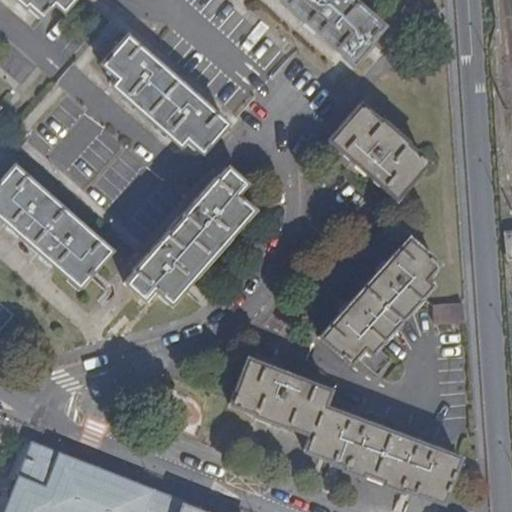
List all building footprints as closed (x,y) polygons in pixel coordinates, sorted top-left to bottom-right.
[(11,0),(24,11),(27,8),(40,20),(52,6),(62,14),(73,0),(11,0)] [(382,28),(350,0),(277,0),(353,66),(369,48),(373,50),(383,38),(378,34),(382,28)] [(207,151),(228,126),(128,39),(103,68),(118,82),(112,89),(181,148),(187,142),(203,156),(207,151)] [(360,106),(328,143),(395,200),(427,165),(406,147),(408,145),(382,122),(379,124),(360,106)] [(15,169),(0,186),(0,219),(80,290),(111,253),(15,169)] [(246,186),(228,170),(218,181),(217,180),(134,273),(135,275),(125,286),(143,301),(153,290),(170,306),(253,212),(236,198),(246,186)] [(511,255),(511,229),(500,231),(502,257),(511,255)] [(370,356),(431,289),(423,282),(437,267),(408,241),(319,339),(349,365),(363,350),(370,356)] [(466,323),(464,305),(434,308),(436,327),(466,323)] [(417,496),(444,506),(461,459),(326,408),(332,392),(249,361),(232,407),(256,416),(255,418),(290,431),(291,430),(311,437),(306,453),(333,464),(331,467),(415,499),(417,496)] [(387,371),(375,361),(370,366),(382,377),(387,371)] [(205,511),(32,445),(5,511),(205,511)]
